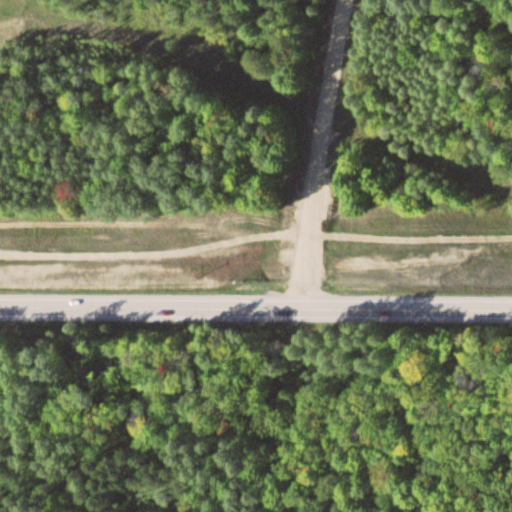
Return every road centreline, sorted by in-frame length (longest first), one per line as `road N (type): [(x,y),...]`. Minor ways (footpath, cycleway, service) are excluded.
road 1 (track): [(0,252),(145,251),(280,231),(511,235)]
road 2 (tertiary): [(0,312),(511,314)]
road 3 (residential): [(300,314),(303,233),(339,0)]
